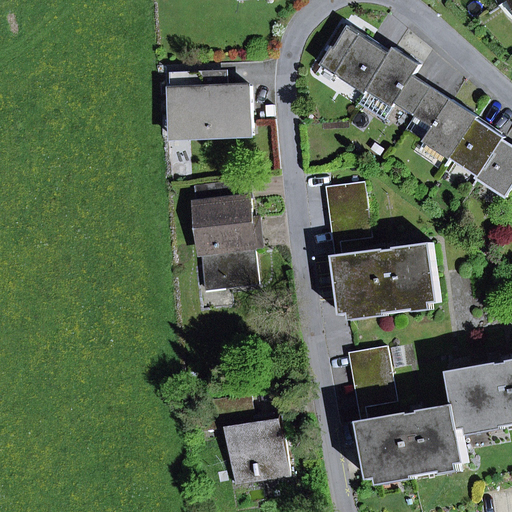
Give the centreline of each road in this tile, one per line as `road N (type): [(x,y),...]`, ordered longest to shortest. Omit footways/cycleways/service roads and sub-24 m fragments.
road 1 (residential): [(326,0),(307,11),(289,41),(282,102),(344,511)]
road 2 (residential): [(511,101),(400,0)]
